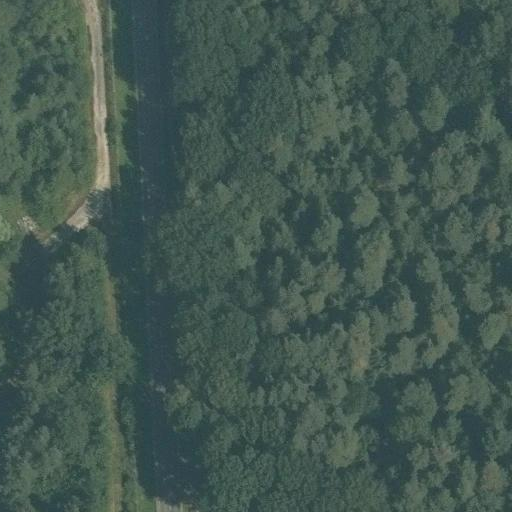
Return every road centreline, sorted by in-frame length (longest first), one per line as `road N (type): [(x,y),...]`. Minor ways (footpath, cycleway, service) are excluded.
road 1 (primary): [(146,0),(171,511)]
road 2 (track): [(153,116),(176,115),(247,0)]
